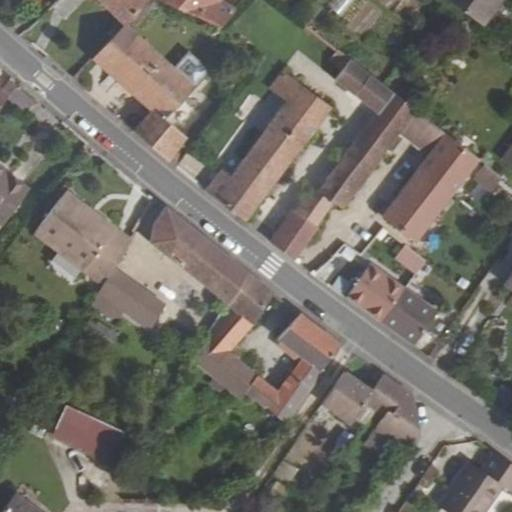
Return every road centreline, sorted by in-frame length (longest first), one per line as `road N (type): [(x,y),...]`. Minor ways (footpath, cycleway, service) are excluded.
road 1 (tertiary): [(0,60),(266,271),(511,440)]
road 2 (unknown): [(358,335),(227,511)]
